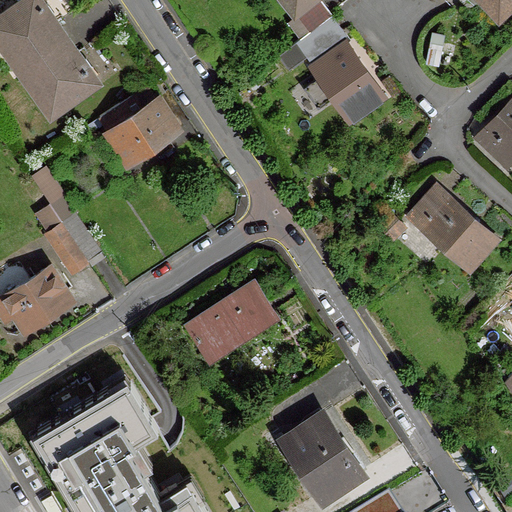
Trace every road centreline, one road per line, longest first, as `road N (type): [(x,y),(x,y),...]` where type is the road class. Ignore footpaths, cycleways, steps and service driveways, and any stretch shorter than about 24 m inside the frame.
road 1 (residential): [(277,215),(0,392)]
road 2 (residential): [(277,215),(445,464)]
road 3 (residential): [(134,0),(277,215)]
road 4 (residential): [(511,61),(454,128),(459,151),(511,200)]
